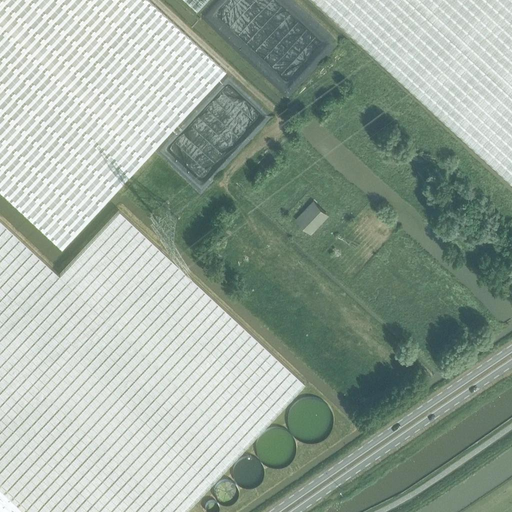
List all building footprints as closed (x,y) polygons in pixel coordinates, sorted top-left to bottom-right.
[(149,0),(0,0),(0,189),(63,248),(227,71),(149,0)] [(186,0),(198,10),(207,0),(186,0)] [(511,0),(316,0),(438,112),(511,180),(511,0)] [(328,217),(324,212),(316,204),(313,201),(292,223),(297,228),(300,224),(311,234),(328,217)] [(184,511),(305,384),(120,211),(60,275),(0,218),(0,511),(184,511)] [(315,419),(315,416),(314,413),(313,411),(311,408),(308,406),(306,404),(303,404),(300,403),(297,403),(294,404),(291,405),(288,407),(286,410),(284,413),(283,416),(283,418),(283,421),(284,424),(285,427),(287,430),(290,432),(292,434),(294,435),(298,435),(301,435),(305,434),(308,433),(311,430),(312,429),(314,425),(315,422),(315,419)] [(289,447),(289,444),(288,441),(287,438),(285,436),(282,433),(279,432),(276,431),(272,431),(268,431),(266,432),(263,434),(261,436),(259,438),(258,441),(257,444),(257,447),(257,451),(258,453),(260,456),(262,458),(265,461),(267,462),(270,463),(274,463),(276,463),(279,462),(282,461),(285,458),(287,456),(288,453),(289,451),(289,447)] [(263,473),(263,472),(263,469),(262,467),(261,464),(259,461),(256,459),(254,458),(251,457),(248,456),(245,456),(241,457),(238,459),(236,460),(234,463),(232,465),(231,468),(231,472),(231,475),(232,478),(233,481),(235,483),(237,485),(240,487),(242,488),(246,489),(249,488),(253,487),(255,486),(259,484),(260,482),(262,478),(263,476),(263,473)] [(238,498),(237,495),(237,492),(235,489),(233,486),(230,484),(227,483),(224,482),(221,481),(217,482),(215,483),(212,484),(210,486),(208,489),(206,492),(206,495),(205,498),(206,501),(207,504),(208,506),(210,509),(213,511),(214,511),(228,511),(230,511),(233,509),(235,507),(236,504),(237,501),(238,498)]
